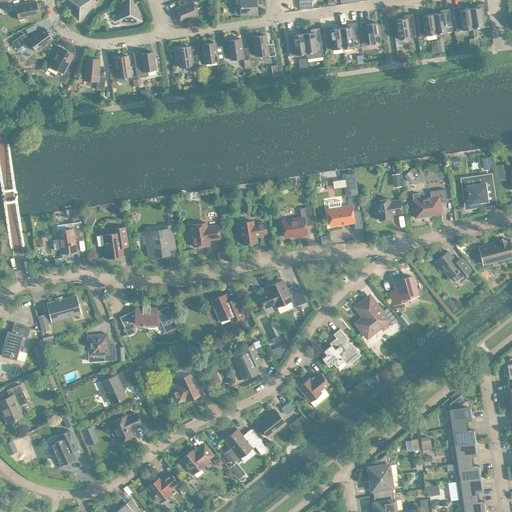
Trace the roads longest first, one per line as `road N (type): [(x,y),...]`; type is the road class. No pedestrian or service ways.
road 1 (residential): [(395,246),(325,308),(261,392),(174,430),(117,486),(49,495),(0,462)]
road 2 (residential): [(0,299),(49,276),(193,275),(395,246)]
road 3 (residential): [(345,474),(482,361)]
road 4 (residential): [(504,511),(482,361)]
road 5 (residential): [(163,33),(85,40),(63,28),(51,0)]
road 6 (residential): [(395,246),(511,216)]
